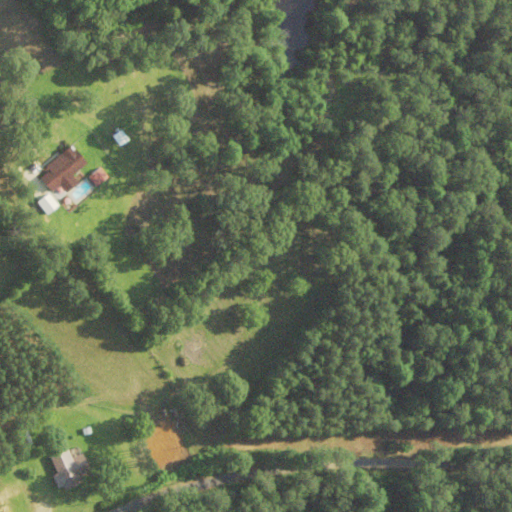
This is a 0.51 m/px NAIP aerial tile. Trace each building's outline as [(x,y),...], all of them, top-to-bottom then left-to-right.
[(50,195),(59,188),(64,195),(77,185),(71,177),(86,166),(72,147),(43,169),(47,174),(39,180),(50,195)] [(33,446),(22,426),(9,433),(19,453),(33,446)] [(155,472),(178,463),(167,438),(145,448),(155,472)] [(49,460),(56,477),(52,478),(59,494),(92,481),(82,456),(71,460),(68,452),(49,460)] [(0,511),(12,511),(8,504),(22,497),(15,484),(0,491),(0,511)]
